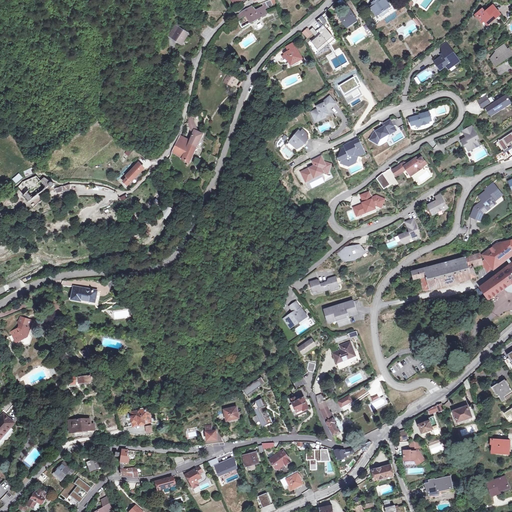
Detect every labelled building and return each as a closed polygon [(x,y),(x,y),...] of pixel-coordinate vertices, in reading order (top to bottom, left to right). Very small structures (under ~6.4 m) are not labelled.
[(274,0),(270,0),(261,4),(263,6),(264,9),(276,3),(274,0)] [(385,0),(377,0),(373,3),(374,5),(371,7),(377,16),(379,14),(381,17),(394,8),(390,3),(389,4),(385,0)] [(263,6),(255,10),(252,6),(243,11),(240,12),(243,16),(247,14),(251,23),(253,22),(255,22),(258,21),(259,18),(267,14),(264,9),(263,6)] [(357,19),(350,7),(347,10),(344,11),(344,14),(341,16),(347,26),(357,19)] [(483,22),(486,27),(500,16),(493,8),(484,14),(481,11),(475,16),(481,23),(483,22)] [(336,40),(325,26),(318,31),(321,35),(312,43),(321,53),(336,40)] [(173,40),(183,45),(188,34),(175,27),(170,37),(174,39),(173,40)] [(312,34),(308,28),(303,32),(308,37),(312,34)] [(303,58),(293,43),(288,46),(290,51),(285,54),(291,65),(303,58)] [(440,65),(442,68),(446,65),(448,69),(455,65),(454,63),(459,60),(448,46),(442,50),(443,54),(444,56),(441,58),(434,62),(438,67),(440,65)] [(491,60),(495,66),(511,54),(511,52),(509,49),(507,50),(505,46),(497,52),(497,53),(491,60)] [(335,51),(341,63),(344,62),(346,66),(349,64),(341,48),(335,51)] [(239,74),(244,68),(237,63),(233,69),(239,74)] [(237,79),(230,75),(226,82),(233,86),(237,79)] [(506,95),(485,109),(486,111),(488,111),(490,115),(510,102),(506,95)] [(311,112),(314,118),(320,115),(321,117),(325,116),(328,114),(328,113),(327,110),(328,109),(335,103),(329,96),(323,102),(323,103),(316,106),(318,109),(311,112)] [(478,101),(482,107),(490,103),(486,96),(478,101)] [(412,126),(416,125),(421,123),(422,125),(427,123),(427,122),(428,122),(431,121),(429,112),(424,113),(425,114),(422,115),(422,114),(421,114),(420,114),(419,115),(409,118),(412,126)] [(189,125),(193,134),(194,130),(197,131),(191,116),(189,117),(189,121),(188,122),(188,123),(189,125)] [(374,141),(377,143),(380,138),(389,133),(389,134),(397,130),(390,119),(383,123),(385,125),(379,129),(378,128),(376,130),(375,131),(376,131),(373,133),(370,139),(374,141)] [(468,151),(479,145),(476,140),(478,139),(471,126),(464,130),(467,135),(466,137),(461,140),(465,147),(466,146),(468,151)] [(184,140),(185,138),(180,135),(177,141),(176,143),(174,146),(171,151),(189,162),(196,147),(202,133),(197,131),(194,130),(193,134),(190,141),(189,143),(184,140)] [(300,132),(299,133),(298,132),(289,142),(294,146),(303,145),(307,140),(306,133),(302,130),(300,132)] [(366,155),(361,145),(357,147),(354,140),(344,145),(345,148),(342,150),(342,151),(341,151),(338,158),(341,159),(340,163),(348,166),(349,163),(354,160),(355,158),(356,158),(358,155),(359,156),(362,157),(366,155)] [(479,145),(468,151),(470,154),(481,148),(479,145)] [(321,156),(314,160),(316,164),(314,165),(301,172),(305,180),(325,170),(328,171),(330,166),(326,164),(325,164),(323,161),(321,156)] [(410,176),(414,173),(415,173),(422,169),(423,167),(426,165),(421,157),(418,160),(416,158),(408,163),(408,166),(401,165),(393,170),(392,171),(393,172),(396,176),(403,171),(405,172),(406,171),(410,176)] [(143,167),(137,161),(123,176),(125,177),(121,181),(125,186),(143,167)] [(323,161),(325,164),(326,164),(330,166),(328,171),(325,170),(305,180),(306,181),(324,172),(328,174),(332,164),(323,161)] [(376,177),(384,190),(397,183),(393,174),(391,169),(376,177)] [(23,195),(28,201),(44,190),(48,185),(50,187),(55,183),(52,181),(44,177),(41,180),(36,175),(22,182),(17,187),(24,195),(23,195)] [(486,207),(489,208),(495,204),(494,201),(502,195),(493,183),(484,189),(486,191),(482,194),(478,196),(482,202),(472,210),(470,217),(477,220),(480,212),(486,207)] [(68,189),(67,185),(60,186),(57,188),(54,189),(55,192),(56,193),(59,192),(62,191),(69,190),(68,189)] [(365,211),(374,208),(374,206),(376,206),(380,208),(384,200),(376,196),(370,198),(368,192),(360,195),(363,202),(362,205),(362,204),(353,208),(354,212),(358,210),(360,214),(366,212),(365,211)] [(432,214),(437,211),(441,209),(442,210),(447,208),(442,197),(437,200),(427,205),(432,214)] [(168,220),(174,209),(167,206),(161,217),(168,220)] [(482,213),(489,208),(486,207),(480,212),(477,220),(479,221),(482,213)] [(408,239),(412,238),(413,241),(419,239),(416,232),(417,230),(412,220),(405,223),(409,233),(406,234),(406,233),(398,236),(399,240),(399,242),(400,241),(401,243),(404,244),(409,242),(408,239)] [(500,232),(497,226),(488,232),(492,237),(500,232)] [(511,245),(509,241),(485,260),(492,269),(511,253),(511,245)] [(364,251),(359,245),(349,253),(345,247),(337,254),(344,262),(350,261),(354,260),(357,258),(363,255),(361,253),(364,251)] [(482,265),(481,261),(479,253),(412,272),(414,279),(420,278),(424,290),(429,289),(429,290),(463,281),(466,293),(465,294),(466,297),(475,294),(482,290),(488,300),(511,283),(511,262),(492,278),(492,279),(474,291),(468,292),(467,287),(471,286),(470,279),(471,279),(470,278),(475,277),(472,268),(474,267),(482,265)] [(485,260),(481,261),(482,265),(488,272),(492,269),(485,260)] [(335,277),(330,279),(330,281),(329,282),(323,284),(325,290),(329,289),(330,292),(335,291),(335,288),(338,287),(338,285),(342,283),(340,278),(336,279),(335,277)] [(110,289),(118,285),(114,279),(107,283),(110,289)] [(317,283),(315,284),(314,281),(309,283),(309,285),(306,286),(307,292),(311,290),(312,293),(316,292),(317,294),(322,292),(321,291),(325,290),(323,284),(320,285),(319,282),(317,283)] [(78,299),(81,300),(81,299),(96,301),(97,290),(74,286),(72,298),(78,299)] [(349,317),(346,310),(351,309),(350,307),(352,303),(354,303),(353,301),(323,310),(328,324),(331,323),(332,324),(337,322),(338,328),(351,324),(349,317)] [(293,313),(283,319),(290,328),(306,317),(295,302),(289,307),(293,313)] [(357,314),(354,303),(352,303),(350,307),(351,309),(346,310),(349,317),(357,314)] [(12,338),(16,345),(22,341),(23,339),(28,337),(32,324),(25,322),(20,325),(21,327),(12,332),(10,328),(4,331),(9,340),(12,338)] [(298,349),(303,355),(316,346),(311,340),(298,349)] [(350,342),(342,346),(343,350),(342,350),(333,354),(337,365),(356,356),(350,342)] [(314,372),(316,364),(309,362),(307,371),(314,372)] [(244,390),(247,395),(266,384),(263,379),(244,390)] [(301,380),(294,383),(297,390),(304,387),(301,380)] [(503,401),(507,398),(507,397),(511,395),(511,393),(511,391),(511,392),(511,391),(511,390),(505,380),(498,385),(497,384),(492,388),(496,395),(498,394),(503,401)] [(302,408),(303,410),(308,408),(309,408),(304,397),(300,399),(299,396),(295,398),(295,397),(291,399),(292,402),(296,411),(302,408)] [(352,401),(350,396),(349,396),(338,402),(341,407),(352,401)] [(325,404),(321,407),(322,409),(320,410),(323,417),(331,413),(325,404)] [(239,418),(236,406),(224,409),(226,421),(239,418)] [(467,406),(454,411),(458,422),(471,416),(467,406)] [(152,422),(151,418),(149,409),(144,410),(144,408),(143,408),(141,409),(140,410),(140,411),(132,413),(132,416),(133,422),(134,426),(151,422),(152,422)] [(267,410),(263,412),(251,417),(253,421),(256,419),(256,420),(259,419),(261,424),(272,419),(267,410)] [(331,413),(323,417),(328,426),(333,435),(340,432),(340,431),(342,430),(343,428),(342,425),(339,424),(337,425),(336,422),(337,422),(332,412),(331,413)] [(0,439),(14,424),(3,415),(0,417),(0,439)] [(434,430),(439,428),(434,416),(429,418),(430,420),(419,424),(422,433),(433,429),(434,430)] [(82,432),(94,431),(93,425),(90,425),(90,419),(69,421),(70,433),(82,432)] [(205,428),(206,441),(217,440),(216,431),(212,431),(212,427),(205,428)] [(406,430),(398,433),(401,441),(410,438),(406,430)] [(493,451),(503,451),(503,453),(509,453),(510,440),(491,439),(491,444),(493,444),(493,451)] [(357,450),(360,448),(361,449),(365,452),(372,442),(370,441),(353,449),(341,450),(336,449),(335,450),(337,459),(348,455),(357,450)] [(120,464),(121,470),(121,475),(125,476),(127,476),(130,476),(134,477),(138,477),(136,468),(134,468),(125,469),(124,463),(129,464),(130,459),(130,457),(128,457),(129,450),(122,449),(121,453),(121,458),(120,464)] [(286,464),(291,460),(282,449),(270,459),(277,468),(285,462),(286,464)] [(329,450),(306,449),(307,461),(311,461),(311,471),(318,471),(318,463),(327,462),(332,462),(329,450)] [(411,451),(411,450),(404,450),(404,460),(411,460),(411,459),(414,458),(414,460),(418,464),(425,460),(418,450),(416,450),(416,451),(411,451)] [(255,453),(243,456),(246,465),(258,461),(255,453)] [(219,476),(228,473),(229,475),(234,473),(234,471),(238,469),(233,458),(233,459),(216,466),(216,465),(215,465),(219,476)] [(98,459),(88,463),(91,470),(101,466),(98,459)] [(53,474),(59,479),(61,477),(62,478),(66,473),(70,476),(74,471),(64,462),(53,474)] [(392,467),(387,469),(386,466),(372,470),(375,480),(394,475),(392,467)] [(193,489),(204,483),(207,480),(201,467),(185,475),(183,471),(178,473),(182,479),(186,477),(193,489)] [(291,490),(303,484),(296,471),(280,480),(285,489),(289,487),(291,490)] [(92,489),(78,476),(62,497),(78,510),(92,489)] [(440,491),(453,488),(450,476),(435,480),(435,479),(430,480),(430,482),(425,484),(429,495),(440,493),(440,491)] [(499,489),(507,486),(507,487),(509,486),(505,476),(487,483),(492,497),(501,493),(499,489)] [(175,477),(155,482),(158,494),(178,488),(175,477)] [(319,491),(315,483),(310,485),(311,489),(313,493),(319,491)] [(41,505),(44,507),(50,496),(43,491),(42,492),(37,489),(34,494),(33,494),(27,506),(37,511),(38,510),(41,505)] [(9,501),(8,499),(12,496),(9,493),(1,500),(5,505),(9,501)] [(268,493),(258,497),(264,509),(272,505),(268,493)] [(95,511),(112,511),(113,511),(109,505),(107,498),(101,500),(103,508),(95,511)]
